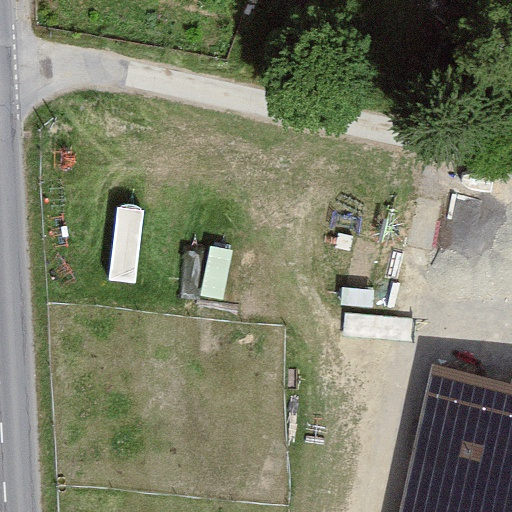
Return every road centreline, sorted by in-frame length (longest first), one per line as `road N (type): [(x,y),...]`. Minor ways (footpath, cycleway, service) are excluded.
road 1 (track): [(0,65),(123,70),(511,154)]
road 2 (secondary): [(0,348),(8,511)]
